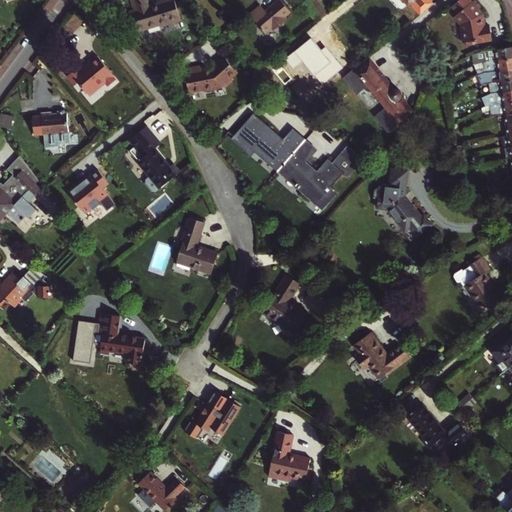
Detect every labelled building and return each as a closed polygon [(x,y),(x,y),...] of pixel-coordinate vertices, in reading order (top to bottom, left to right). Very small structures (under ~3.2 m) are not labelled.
[(151,0),(135,0),(138,9),(133,10),(139,30),(162,22),(163,24),(185,17),(179,0),(160,0),(161,1),(153,3),(151,0)] [(279,0),(267,10),(262,4),(251,13),(267,32),(273,27),(275,29),(288,18),(286,16),(292,11),(282,0),(279,0)] [(459,0),(452,6),(459,13),(455,16),(461,24),(465,42),(469,45),(476,44),(475,42),(492,39),(490,25),(484,26),(483,14),(479,10),(481,8),(475,0),(474,0),(473,1),(471,0),(459,0)] [(305,1),(302,4),(318,22),(321,20),(305,1)] [(485,62),(511,57),(511,46),(483,51),(485,62)] [(202,65),(190,68),(191,72),(186,73),(190,92),(204,89),(206,91),(214,89),(216,86),(220,85),(222,84),(225,87),(232,81),(230,77),(237,71),(224,56),(213,66),(213,67),(212,69),(203,70),(202,65)] [(348,74),(347,75),(392,131),(415,112),(403,97),(404,94),(402,89),(399,88),(395,88),(369,57),(358,66),(348,74)] [(486,73),(511,68),(511,57),(485,62),(486,73)] [(345,69),(348,74),(358,66),(354,62),(345,69)] [(486,84),(511,79),(511,68),(486,73),(484,73),(479,75),(482,86),(486,84)] [(490,95),(511,90),(511,79),(486,84),(490,95)] [(498,105),(511,102),(511,90),(490,95),(484,97),(488,106),(491,105),(498,104),(498,105)] [(494,117),(506,115),(511,113),(511,102),(498,105),(498,104),(491,105),(494,117)] [(511,156),(511,113),(506,115),(509,135),(503,136),(505,157),(511,156)] [(54,114),(45,115),(47,137),(72,135),(70,115),(54,116),(54,114)] [(281,168),(306,139),(295,131),(287,141),(257,116),(238,138),(254,151),(258,148),(281,168)] [(139,147),(134,151),(142,160),(141,161),(153,175),(149,178),(149,182),(156,190),(159,190),(163,186),(164,187),(183,171),(176,163),(172,166),(157,149),(163,143),(148,126),(132,139),(139,147)] [(306,139),(281,168),(302,187),(303,185),(329,207),(343,191),(334,183),(341,176),(329,162),(319,174),(306,163),(317,149),(306,139)] [(349,145),(347,148),(361,165),(366,159),(349,145)] [(342,153),(359,167),(361,165),(347,148),(342,153)] [(329,162),(341,176),(343,173),(349,178),(359,167),(342,153),(333,163),(330,161),(329,162)] [(27,196),(43,179),(24,156),(11,169),(17,175),(7,185),(3,182),(0,185),(0,223),(18,204),(25,211),(34,202),(27,196)] [(423,216),(407,196),(410,171),(393,169),(392,185),(396,185),(395,194),(392,198),(381,196),(379,208),(390,209),(407,231),(412,227),(419,236),(434,224),(426,214),(423,216)] [(88,178),(82,182),(80,181),(67,191),(85,213),(92,207),(94,209),(101,203),(107,211),(116,204),(103,188),(107,184),(105,182),(107,181),(98,170),(88,178)] [(218,250),(198,242),(206,220),(191,214),(182,239),(184,240),(178,258),(211,270),(218,250)] [(477,278),(468,283),(484,310),(504,298),(488,272),(493,269),(485,257),(470,266),(477,278)] [(46,284),(52,278),(37,267),(25,280),(17,272),(0,289),(0,304),(14,318),(34,297),(55,297),(56,284),(46,284)] [(291,273),(267,311),(297,332),(311,312),(293,300),(305,283),(291,273)] [(131,360),(145,363),(150,337),(123,332),(126,314),(107,311),(103,330),(109,330),(106,344),(114,345),(114,349),(132,352),(131,360)] [(371,332),(369,334),(395,366),(408,356),(399,343),(386,353),(371,332)] [(377,379),(395,366),(369,334),(352,346),(359,355),(354,358),(363,370),(368,366),(377,379)] [(503,373),(511,366),(511,365),(511,337),(508,342),(506,339),(498,346),(496,344),(491,348),(496,353),(495,354),(500,360),(501,359),(502,360),(496,364),(503,373)] [(462,408),(474,398),(472,395),(468,395),(458,404),(462,408)] [(223,434),(240,406),(226,397),(218,410),(207,403),(195,423),(208,432),(211,427),(223,434)] [(478,402),(474,398),(462,408),(466,412),(478,402)] [(423,404),(415,411),(414,410),(409,416),(426,437),(423,440),(429,447),(444,435),(454,447),(470,434),(460,422),(447,433),(423,404)] [(290,454),(294,434),(277,431),(269,477),(290,482),(291,478),(306,481),(307,479),(310,480),(312,468),(309,467),(311,458),(290,454)] [(168,510),(172,506),(173,507),(177,504),(176,503),(180,499),(178,497),(189,487),(180,478),(170,488),(167,485),(166,487),(165,485),(165,482),(162,480),(161,482),(152,472),(141,484),(147,489),(144,492),(155,503),(158,500),(168,510)] [(415,490),(423,498),(431,491),(424,484),(415,490)] [(504,490),(498,497),(511,511),(511,489),(508,494),(504,490)] [(415,490),(408,494),(417,504),(423,498),(415,490)] [(96,511),(98,510),(111,496),(105,491),(90,508),(86,511),(96,511)]
